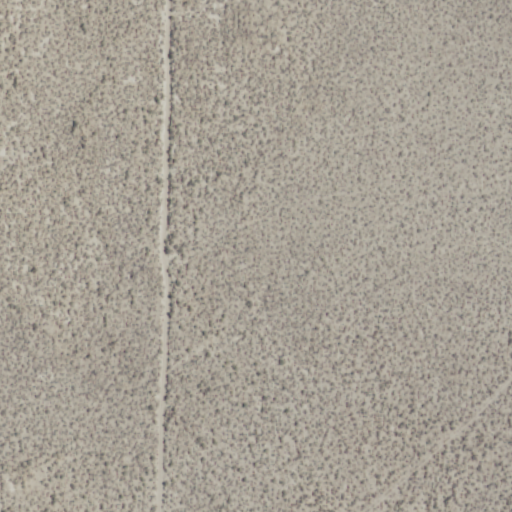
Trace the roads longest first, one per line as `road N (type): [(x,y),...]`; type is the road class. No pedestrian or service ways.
road 1 (track): [(164,0),(155,511)]
road 2 (track): [(364,511),(511,377)]
